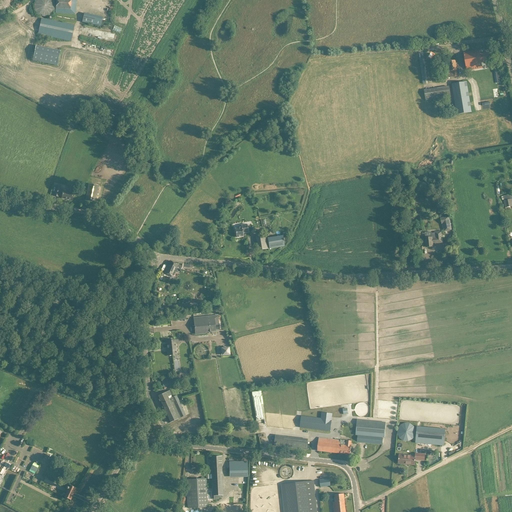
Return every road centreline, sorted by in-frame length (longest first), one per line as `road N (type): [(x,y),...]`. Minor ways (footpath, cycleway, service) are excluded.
road 1 (unclassified): [(156,258),(334,277),(511,269)]
road 2 (unclassified): [(354,511),(351,481),(337,465),(173,444)]
road 3 (track): [(353,507),(511,427)]
road 4 (unclassified): [(156,258),(107,219),(0,194)]
road 5 (unclassified): [(150,408),(140,323),(156,258)]
